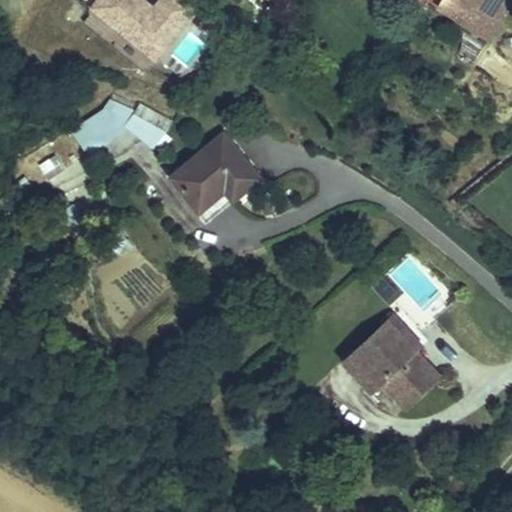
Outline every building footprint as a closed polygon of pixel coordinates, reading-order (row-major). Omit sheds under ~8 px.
[(145,0),(92,0),(86,9),(153,63),(199,7),(190,0),(156,0),(152,5),(145,0)] [(78,141),(107,155),(118,130),(158,148),(170,122),(102,90),(78,141)] [(202,191),(221,173),(180,129),(136,172),(167,205),(193,181),(202,191)] [(384,303),(379,308),(407,337),(412,332),(384,303)] [(379,308),(346,341),(374,369),(398,395),(431,362),(407,337),(379,308)] [(374,369),(346,341),(336,350),(364,379),(374,369)]
